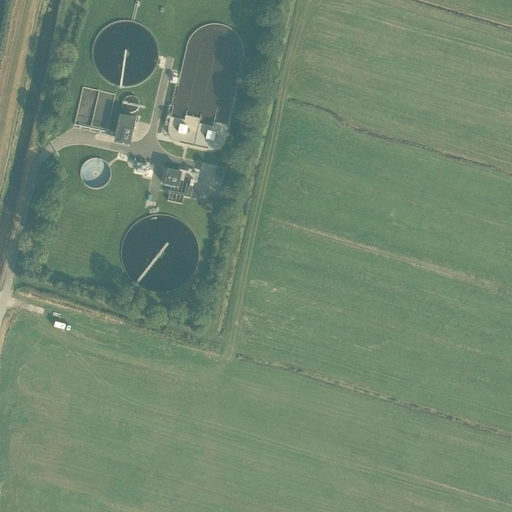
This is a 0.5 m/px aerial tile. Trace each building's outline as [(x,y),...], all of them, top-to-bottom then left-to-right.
[(120,117),(120,118),(116,135),(114,143),(130,147),(136,120),(120,117)] [(198,175),(178,170),(177,173),(167,171),(164,186),(170,188),(167,202),(181,205),(183,198),(190,199),(193,183),(196,183),(198,175)] [(448,440),(442,461),(448,463),(455,442),(448,440)] [(465,443),(459,461),(483,468),(485,464),(492,466),(496,452),(465,443)] [(442,500),(438,511),(464,511),(466,508),(442,500)]
